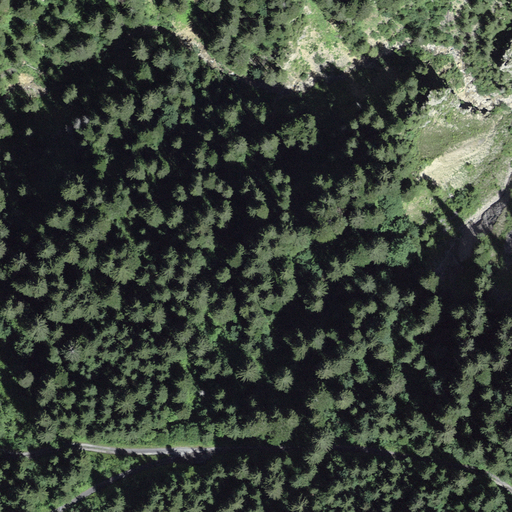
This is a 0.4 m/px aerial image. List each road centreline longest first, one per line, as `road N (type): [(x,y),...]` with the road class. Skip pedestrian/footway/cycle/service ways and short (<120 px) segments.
road 1 (track): [(186,452),(339,442),(456,466),(511,492)]
road 2 (track): [(186,452),(76,447),(22,456),(0,448)]
road 3 (track): [(50,511),(186,452)]
